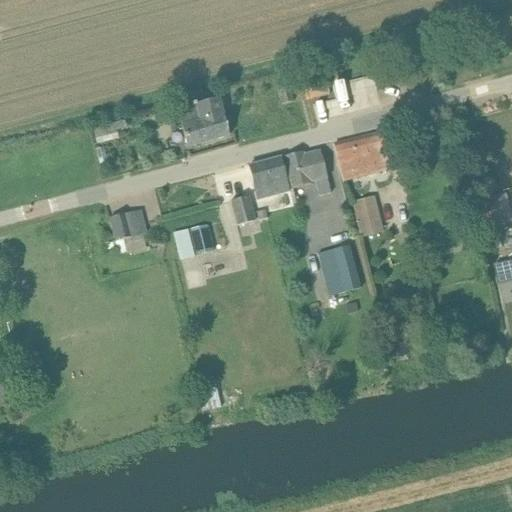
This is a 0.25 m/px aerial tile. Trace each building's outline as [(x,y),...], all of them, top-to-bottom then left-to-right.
[(329,95),(326,79),(302,84),(306,101),(329,95)] [(280,107),(293,104),(290,89),(277,92),(280,107)] [(229,137),(223,117),(219,101),(177,112),(181,129),(187,149),(229,137)] [(125,122),(92,131),(95,140),(116,134),(116,132),(126,129),(125,122)] [(379,134),(334,145),(338,164),(342,179),(362,174),(361,167),(386,161),(384,153),(379,134)] [(103,148),(96,150),(99,165),(107,163),(103,148)] [(307,181),(314,180),(319,197),(329,194),(324,171),(319,152),(303,156),(302,153),(283,158),(291,189),(308,185),(307,181)] [(289,192),(285,178),(280,158),(248,167),(257,200),(289,192)] [(486,231),(511,222),(511,218),(505,193),(480,201),(486,231)] [(237,229),(255,223),(248,197),(231,201),(237,229)] [(360,239),(363,239),(383,233),(373,197),(350,204),(360,239)] [(265,211),(256,213),(258,222),(267,220),(265,211)] [(109,219),(114,238),(115,241),(144,234),(139,212),(109,219)] [(189,230),(194,249),(195,255),(213,251),(207,226),(189,230)] [(187,230),(173,234),(180,261),(194,257),(187,230)] [(317,255),(327,297),(359,289),(348,247),(317,255)] [(511,260),(494,265),(498,285),(511,281),(511,260)] [(356,303),(345,305),(347,315),(358,313),(356,303)] [(404,340),(386,345),(390,361),(408,356),(404,340)] [(0,364),(0,415),(14,412),(0,364)] [(193,381),(196,393),(201,416),(220,412),(216,388),(213,377),(193,381)]
